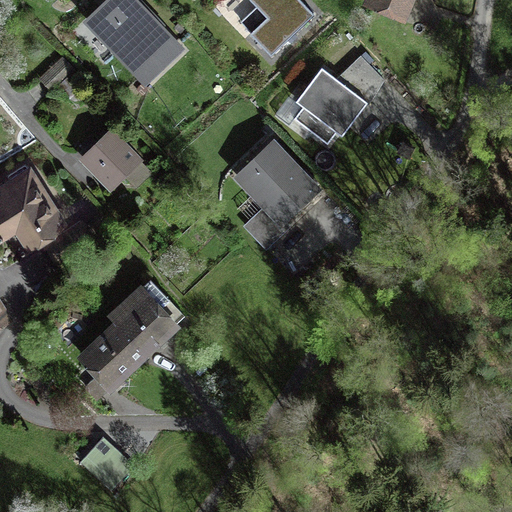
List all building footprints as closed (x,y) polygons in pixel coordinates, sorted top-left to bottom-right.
[(132,0),(111,0),(90,20),(140,75),(174,44),(132,0)] [(311,14),(297,0),(251,0),(266,16),(250,31),(271,53),(311,14)] [(368,0),(367,3),(397,15),(403,0),(368,0)] [(72,71),(61,59),(39,80),(50,92),(56,86),(76,107),(87,96),(67,76),(72,71)] [(368,102),(321,67),(296,101),(303,106),(294,118),(328,143),(336,132),(342,136),(368,102)] [(101,142),(82,160),(109,187),(123,174),(134,186),(148,173),(110,134),(107,136),(102,131),(96,137),(101,142)] [(314,189),(269,142),(235,175),(280,222),(300,202),(314,189)] [(165,186),(172,179),(161,167),(154,174),(165,186)] [(0,233),(15,224),(19,226),(24,226),(32,238),(60,221),(27,170),(0,187),(0,233)] [(93,246),(79,223),(45,244),(59,268),(93,246)] [(109,318),(116,325),(81,357),(109,387),(138,359),(152,347),(183,317),(149,281),(109,318)] [(102,437),(79,462),(111,491),(134,466),(102,437)]
